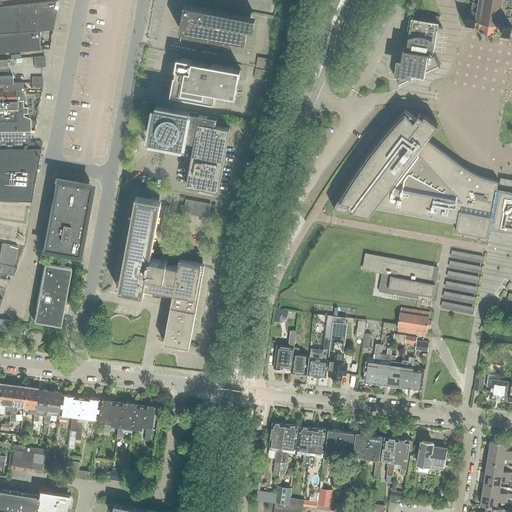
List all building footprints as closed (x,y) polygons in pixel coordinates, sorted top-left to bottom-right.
[(479,33),(487,34),(496,36),(496,35),(493,34),(494,31),(502,32),(501,33),(511,35),(511,27),(511,17),(510,17),(511,9),(511,8),(511,7),(511,0),(472,0),(473,1),(469,1),(469,2),(472,2),(471,10),(468,10),(466,18),(464,18),(464,19),(466,19),(465,27),(475,29),(475,27),(482,29),(482,32),(479,32),(479,33)] [(0,6),(0,33),(52,30),(56,9),(54,9),(56,1),(0,6)] [(185,4),(180,31),(182,31),(180,42),(227,51),(229,40),(245,43),(248,29),(254,30),(256,17),(185,4)] [(440,65),(440,64),(435,53),(434,54),(439,22),(438,22),(420,19),(412,18),(413,12),(406,49),(404,49),(404,48),(401,61),(397,63),(400,68),(398,83),(399,83),(439,64),(440,65)] [(421,14),(420,19),(438,22),(439,17),(421,14)] [(0,52),(40,49),(39,33),(0,36),(0,52)] [(177,58),(175,70),(171,94),(214,102),(216,93),(235,96),(238,81),(241,69),(177,58)] [(0,82),(12,82),(12,75),(8,75),(8,71),(7,59),(0,60),(0,82)] [(268,71),(256,68),(254,79),(266,81),(268,71)] [(12,83),(12,82),(0,82),(0,131),(19,131),(30,131),(30,119),(23,116),(23,113),(26,113),(25,107),(23,107),(23,101),(24,101),(23,82),(12,83)] [(194,143),(189,169),(187,185),(218,191),(230,128),(216,125),(217,117),(190,112),(190,111),(156,105),(150,139),(184,145),(185,141),(194,143)] [(511,191),(511,192),(511,187),(511,185),(508,184),(498,182),(497,181),(493,180),(490,179),(487,179),(484,177),(481,176),(478,175),(475,174),(472,172),(470,171),(467,169),(464,168),(462,166),(427,140),(430,137),(427,135),(435,126),(420,115),(420,114),(419,114),(416,118),(405,109),(395,120),(385,131),(376,143),(367,155),(358,167),(350,180),(343,190),(337,201),(333,208),(334,209),(348,211),(351,207),(353,208),(351,212),(370,215),(376,207),(457,222),(456,231),(488,237),(489,234),(502,236),(502,237),(503,237),(504,231),(511,232),(511,191)] [(0,131),(0,148),(40,149),(42,142),(30,143),(30,131),(19,131),(0,131)] [(0,148),(0,173),(36,174),(39,156),(40,149),(0,148)] [(0,200),(31,201),(36,174),(0,173),(0,200)] [(78,255),(82,233),(90,189),(87,184),(56,178),(44,248),(78,255)] [(136,195),(119,291),(144,295),(146,287),(147,287),(152,288),(153,289),(153,288),(154,288),(154,292),(155,291),(158,292),(160,292),(160,293),(161,293),(162,290),(163,290),(167,291),(168,291),(168,292),(173,292),(174,293),(174,296),(172,296),(171,300),(170,305),(172,305),(171,307),(170,307),(168,316),(170,316),(169,318),(168,317),(166,326),(168,326),(167,328),(166,328),(165,333),(164,337),(167,337),(166,343),(175,345),(190,348),(191,340),(205,263),(180,258),(178,266),(178,267),(178,266),(168,264),(168,265),(167,265),(168,262),(151,258),(161,205),(161,200),(160,200),(136,195)] [(186,199),(185,206),(210,210),(211,204),(186,199)] [(31,201),(0,200),(0,241),(24,245),(31,201)] [(185,206),(181,205),(180,212),(212,218),(214,211),(210,210),(185,206)] [(16,266),(24,246),(24,245),(0,241),(0,261),(6,263),(6,264),(16,266)] [(375,268),(376,260),(366,258),(365,266),(375,268)] [(0,277),(10,280),(16,266),(6,264),(6,263),(0,261),(0,277)] [(384,261),(379,292),(418,299),(419,294),(433,297),(435,284),(428,282),(430,270),(384,261)] [(71,268),(59,266),(44,263),(34,321),(60,326),(62,317),(71,268)] [(0,287),(5,289),(10,280),(0,277),(0,287)] [(427,328),(431,328),(432,320),(429,320),(430,311),(429,311),(429,312),(402,308),(402,307),(401,307),(400,315),(399,323),(399,324),(397,332),(398,332),(398,331),(425,336),(426,336),(427,328)] [(348,323),(345,323),(346,317),(334,316),(331,338),(330,345),(329,356),(331,356),(329,375),(333,375),(333,377),(334,377),(336,378),(338,379),(340,378),(342,378),(342,373),(346,374),(347,362),(344,361),(345,358),(344,358),(348,323)] [(0,318),(0,329),(8,331),(9,331),(11,321),(0,318)] [(290,331),(290,334),(289,334),(288,344),(286,343),(285,346),(277,345),(275,363),(274,368),(276,371),(280,371),(283,369),(283,367),(291,368),(294,347),(295,342),(294,342),(295,335),(296,335),(296,331),(290,331)] [(363,332),(361,347),(369,348),(371,333),(363,332)] [(429,342),(416,340),(416,343),(415,350),(427,351),(429,342)] [(375,383),(376,384),(378,363),(379,363),(380,360),(381,354),(379,354),(381,344),(377,344),(375,344),(374,354),(375,354),(374,359),(367,358),(366,361),(364,382),(375,383)] [(292,368),(291,373),(307,375),(309,356),(298,354),(299,348),(294,347),(291,368),(292,368)] [(387,355),(386,355),(381,354),(380,360),(379,363),(378,363),(376,384),(387,385),(391,355),(392,348),(388,347),(387,355)] [(308,370),(308,375),(326,377),(327,372),(328,360),(326,360),(327,352),(311,350),(310,357),(308,370)] [(391,355),(387,385),(399,387),(402,366),(394,365),(395,362),(396,356),(391,355)] [(402,366),(399,387),(410,388),(414,361),(415,358),(408,357),(407,367),(402,366)] [(422,389),(425,369),(419,368),(419,364),(417,362),(414,361),(410,388),(422,390),(422,389)] [(486,386),(491,387),(489,398),(507,400),(509,382),(500,380),(501,376),(488,374),(486,386)] [(484,378),(475,377),(474,389),(483,391),(484,378)] [(2,383),(0,399),(0,404),(6,405),(5,414),(10,415),(14,387),(10,386),(10,384),(2,383)] [(10,415),(9,419),(15,419),(16,411),(16,406),(23,407),(26,386),(18,385),(18,387),(14,387),(10,415)] [(34,413),(37,395),(37,390),(38,388),(26,386),(23,407),(29,408),(29,412),(34,413)] [(34,413),(33,421),(38,422),(39,415),(45,416),(46,411),(46,410),(49,391),(48,391),(47,390),(43,389),(41,390),(37,390),(37,395),(34,413)] [(50,415),(56,416),(57,416),(60,398),(60,393),(59,393),(58,391),(54,391),(53,392),(49,391),(46,410),(46,411),(45,416),(44,423),(49,423),(50,415)] [(70,430),(75,431),(76,431),(80,397),(61,394),(61,399),(58,417),(59,419),(66,419),(67,418),(68,415),(75,416),(75,418),(71,418),(70,430)] [(99,404),(99,399),(80,397),(76,431),(75,431),(75,437),(75,439),(81,440),(83,421),(80,420),(80,417),(96,420),(99,404)] [(118,427),(118,422),(119,422),(122,403),(110,401),(111,400),(101,399),(98,420),(105,421),(104,424),(103,434),(109,435),(110,425),(117,426),(117,427),(118,427)] [(119,422),(118,422),(118,427),(116,437),(122,438),(123,431),(131,432),(132,429),(131,429),(132,428),(135,404),(122,402),(122,403),(119,422)] [(135,404),(132,428),(141,429),(141,426),(146,426),(144,441),(149,442),(151,431),(151,429),(153,411),(154,406),(146,405),(146,406),(135,404)] [(279,472),(286,423),(283,423),(273,422),(269,450),(276,451),(273,472),(279,472)] [(287,463),(286,463),(288,452),(295,453),(295,449),(298,430),(298,426),(289,424),(286,423),(279,472),(279,475),(282,476),(285,474),(287,470),(287,463)] [(301,426),(300,431),(297,453),(304,454),(302,466),(308,467),(314,427),(310,427),(301,426)] [(317,427),(314,427),(308,467),(314,468),(315,456),(322,457),(323,453),(326,434),(326,429),(316,428),(317,427)] [(323,458),(322,464),(327,465),(329,456),(328,453),(331,453),(338,454),(341,431),(328,429),(324,456),(323,458)] [(354,433),(341,431),(338,454),(346,455),(345,456),(347,456),(346,467),(350,468),(352,456),(351,456),(354,438),(354,433)] [(352,456),(350,468),(355,468),(356,457),(358,457),(359,457),(366,458),(369,435),(356,433),(355,438),(353,456),(352,456)] [(373,477),(377,477),(378,478),(380,461),(381,460),(379,460),(383,436),(369,435),(366,458),(374,459),(373,459),(376,460),(373,477)] [(393,470),(398,438),(397,438),(385,437),(381,460),(387,461),(387,466),(388,466),(386,475),(392,476),(393,470)] [(406,440),(406,439),(398,438),(393,470),(394,470),(395,462),(401,463),(400,469),(399,474),(405,475),(405,469),(406,469),(409,451),(409,445),(410,440),(406,440)] [(489,451),(511,455),(511,450),(506,450),(507,443),(491,440),(489,451)] [(433,443),(422,441),(421,446),(418,465),(419,465),(418,470),(428,472),(429,467),(431,467),(431,465),(434,465),(433,468),(443,470),(444,465),(446,449),(433,447),(433,443)] [(11,456),(9,468),(42,473),(44,462),(46,450),(35,448),(24,446),(13,444),(11,456)] [(511,455),(489,451),(487,462),(503,465),(508,466),(509,459),(511,459),(511,455)] [(78,469),(79,461),(72,460),(70,474),(88,477),(89,471),(78,469)] [(503,465),(487,462),(486,473),(510,477),(511,472),(502,471),(503,465)] [(456,472),(457,467),(446,465),(444,477),(455,479),(456,472)] [(112,469),(110,480),(118,481),(119,471),(112,469)] [(510,477),(486,473),(484,483),(500,486),(501,480),(509,481),(510,477)] [(500,486),(484,483),(482,494),(507,498),(507,497),(507,494),(499,492),(500,486)] [(292,488),(278,486),(277,493),(276,496),(275,502),(282,503),(283,503),(289,504),(290,504),(292,488)] [(317,501),(317,502),(316,508),(316,509),(330,511),(333,490),(319,488),(317,501)] [(39,490),(38,497),(0,490),(0,511),(64,511),(68,495),(55,493),(39,490)] [(257,491),(256,500),(259,501),(265,502),(275,503),(275,502),(276,496),(277,493),(257,491)] [(507,498),(482,494),(481,505),(487,506),(497,508),(497,507),(498,501),(506,502),(507,498)] [(303,507),(316,508),(317,502),(317,501),(304,500),(303,507)] [(280,511),(282,503),(275,502),(275,503),(273,511),(280,511)] [(335,502),(334,511),(338,511),(342,511),(344,503),(335,502)] [(355,502),(353,511),(360,511),(361,502),(355,502)] [(282,503),(280,511),(287,511),(289,504),(283,503),(282,503)]
